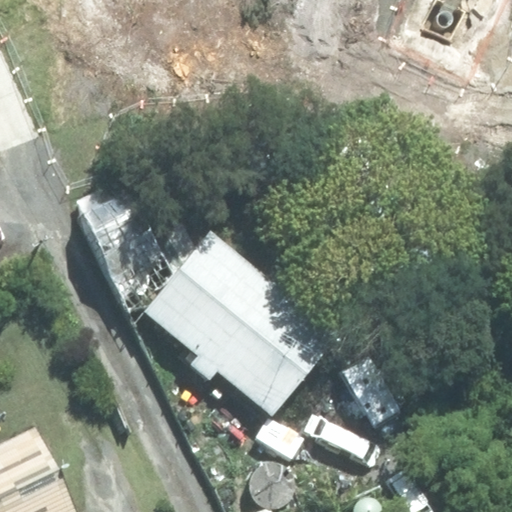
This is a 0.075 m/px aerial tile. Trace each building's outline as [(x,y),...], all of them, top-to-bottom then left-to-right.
[(246,141),(181,177),(196,204),(261,167),(246,141)] [(172,189),(125,214),(140,240),(186,216),(172,189)] [(187,359),(180,368),(201,385),(207,377),(263,421),(330,337),(199,233),(133,317),(187,359)] [(360,356),(324,374),(355,435),(391,417),(360,356)] [(64,511),(26,433),(0,445),(0,511),(64,511)]
